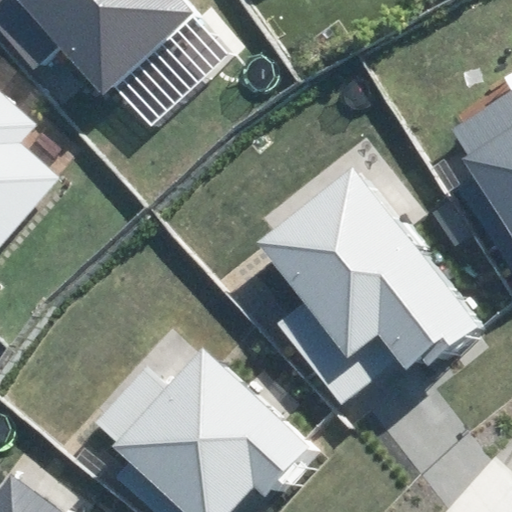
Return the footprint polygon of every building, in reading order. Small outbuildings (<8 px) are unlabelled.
[(228,9),(220,0),(0,0),(0,6),(66,84),(89,65),(120,101),(228,9)] [(48,115),(0,73),(0,248),(69,170),(30,135),(48,115)] [(511,88),(460,121),(491,169),(470,181),(511,247),(511,88)] [(493,319),(369,157),(268,234),(316,296),(292,314),(353,395),(416,348),(431,367),(493,319)] [(193,377),(158,349),(101,417),(215,511),(252,511),(277,484),(288,493),(340,431),(227,337),(193,377)] [(95,511),(33,469),(2,511),(95,511)]
